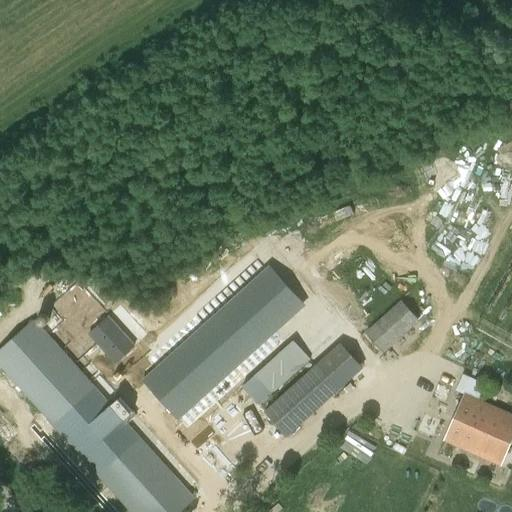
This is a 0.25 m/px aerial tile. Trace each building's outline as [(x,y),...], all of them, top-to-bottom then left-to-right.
[(260,256),(136,367),(171,407),(295,296),(260,256)] [(385,351),(424,319),(406,298),(368,330),(385,351)] [(302,300),(255,342),(227,367),(260,405),(336,338),(302,300)] [(117,365),(136,346),(109,315),(89,334),(117,365)] [(0,365),(131,511),(180,511),(195,499),(34,319),(0,350),(0,365)] [(288,437),(364,368),(341,344),(265,411),(288,437)] [(310,361),(287,382),(263,404),(267,409),(314,366),(310,361)] [(501,465),(511,440),(511,415),(466,395),(446,440),(501,465)]
